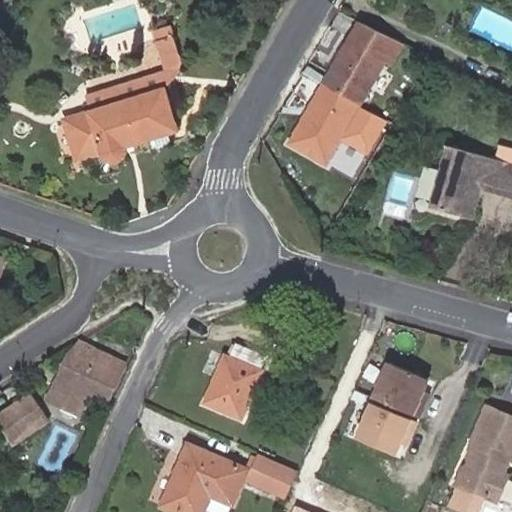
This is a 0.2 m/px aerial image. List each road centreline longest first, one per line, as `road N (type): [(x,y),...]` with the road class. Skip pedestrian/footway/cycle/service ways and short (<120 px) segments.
road 1 (residential): [(81,511),(167,331),(218,285)]
road 2 (residential): [(262,260),(511,325)]
road 3 (residential): [(222,202),(230,152),(315,0)]
road 4 (residential): [(106,243),(81,306),(0,361)]
